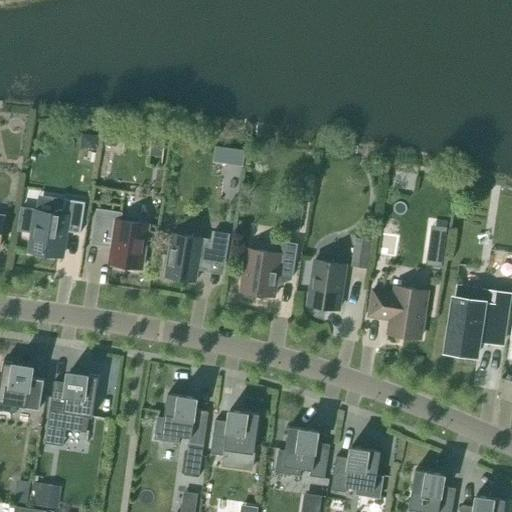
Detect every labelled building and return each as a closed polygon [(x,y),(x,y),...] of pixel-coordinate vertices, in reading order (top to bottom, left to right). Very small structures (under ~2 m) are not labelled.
[(119,133),(107,132),(106,145),(117,146),(119,133)] [(150,156),(163,157),(165,138),(152,137),(150,156)] [(235,150),(233,164),(243,166),(245,151),(235,150)] [(294,199),(312,201),(313,189),(296,186),(294,199)] [(20,209),(17,231),(33,233),(30,251),(63,256),(66,231),(81,233),(85,202),(65,199),(63,215),(36,211),(20,209)] [(304,204),(287,201),(283,230),(300,233),(304,204)] [(123,213),(97,209),(92,244),(106,246),(107,244),(113,245),(110,264),(142,269),(149,224),(122,220),(123,213)] [(427,265),(441,267),(447,228),(432,226),(427,265)] [(212,240),(172,234),(165,275),(197,281),(199,269),(203,269),(208,265),(210,259),(225,262),(229,235),(214,232),(212,240)] [(393,258),(395,237),(378,234),(375,255),(393,258)] [(372,240),(356,238),(352,266),(368,268),(372,240)] [(275,253),(247,248),(240,291),(276,296),(279,276),(291,278),(292,278),(298,244),(277,241),(275,253)] [(346,265),(315,260),(308,304),(340,309),(346,265)] [(395,293),(374,290),(370,315),(383,317),(384,316),(391,317),(389,333),(421,338),(428,291),(396,287),(395,293)] [(455,297),(447,351),(477,356),(480,335),(488,337),(487,341),(503,343),(510,295),(485,291),(484,301),(455,297)] [(0,408),(16,411),(17,405),(40,409),(44,379),(31,377),(33,367),(4,363),(0,383),(0,382),(0,408)] [(87,432),(89,416),(93,417),(99,377),(79,374),(79,376),(69,375),(68,383),(55,381),(48,426),(87,432)] [(196,409),(198,398),(168,393),(165,418),(160,418),(160,416),(159,415),(156,438),(181,442),(181,441),(179,440),(179,437),(180,435),(190,437),(189,443),(204,445),(209,411),(196,409)] [(229,421),(216,420),(211,453),(224,455),(222,466),(252,470),(260,414),(230,410),(229,421)] [(311,470),(310,476),(325,478),(330,445),(318,443),(319,431),(290,426),(286,451),(282,451),(282,449),(280,448),(277,471),(302,475),(302,473),(300,473),(301,469),(311,470)] [(204,445),(189,443),(185,475),(199,477),(204,445)] [(337,456),(332,490),(346,492),(347,486),(358,488),(358,490),(357,493),(355,492),(355,494),(380,497),(383,475),(382,475),(382,477),(377,476),(381,451),(352,446),(350,458),(337,456)] [(452,511),(456,488),(444,486),(446,474),(416,469),(409,509),(429,511),(452,511)] [(14,501),(27,503),(30,482),(17,480),(14,501)] [(58,508),(62,486),(43,483),(41,491),(35,490),(33,504),(58,508)] [(304,493),(301,511),(319,511),(322,496),(304,493)] [(504,511),(506,500),(477,495),(475,507),(462,505),(460,511),(504,511)]
